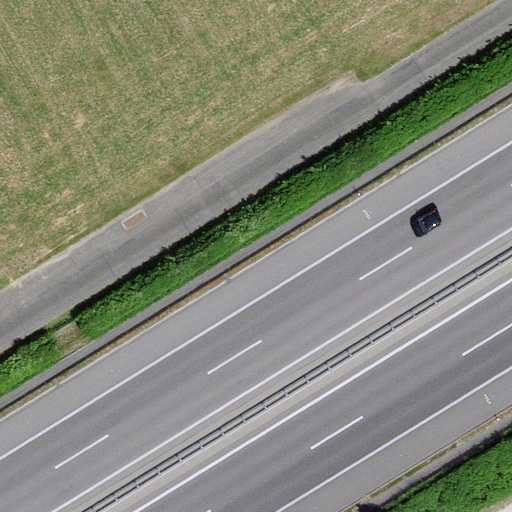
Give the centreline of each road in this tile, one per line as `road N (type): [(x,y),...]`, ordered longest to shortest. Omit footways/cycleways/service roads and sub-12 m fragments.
road 1 (track): [(0,333),(511,9)]
road 2 (motorway): [(511,185),(0,501)]
road 3 (motorway): [(208,511),(511,324)]
